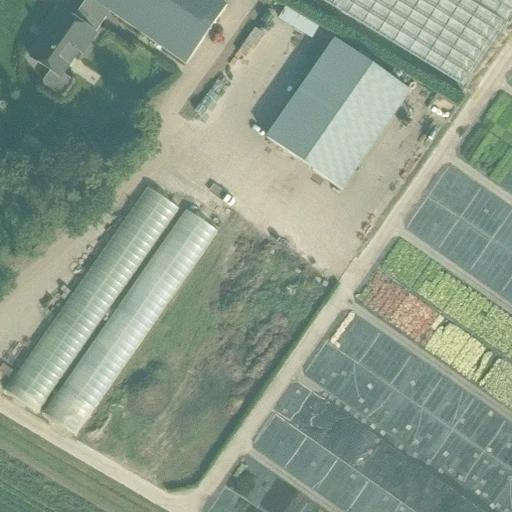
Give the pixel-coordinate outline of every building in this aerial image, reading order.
[(91,0),(109,13),(185,66),(226,7),(216,0),(91,0)] [(511,0),(320,0),(463,87),(511,9),(511,0)] [(49,31),(30,58),(46,69),(50,72),(43,82),(44,86),(58,96),(62,95),(70,84),(69,80),(62,75),(78,52),(82,54),(95,35),(94,34),(105,19),(83,4),(73,19),(59,9),(45,28),(49,31)] [(338,20),(298,5),(290,24),(331,39),(338,20)] [(334,39),(265,138),(321,178),(345,144),(391,79),(334,39)] [(39,153),(29,168),(43,178),(53,163),(39,153)] [(92,435),(228,229),(161,185),(64,331),(96,352),(56,412),(92,435)]
